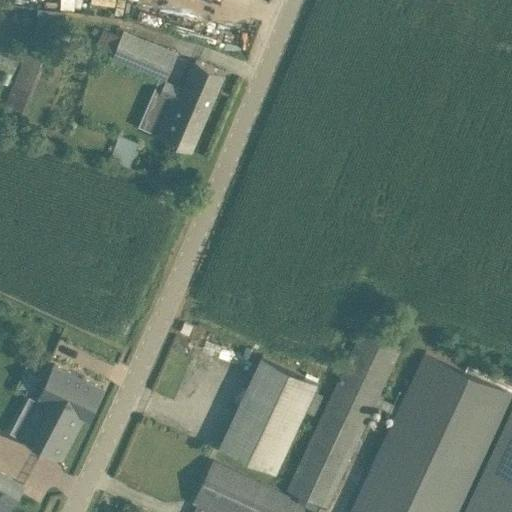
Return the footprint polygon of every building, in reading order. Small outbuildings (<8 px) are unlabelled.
[(123,30),(122,32),(113,53),(167,76),(178,52),(123,30)] [(26,52),(21,65),(20,68),(39,75),(44,59),(26,52)] [(183,87),(166,79),(160,92),(169,96),(153,131),(192,148),(225,71),(196,58),(183,87)] [(30,99),(11,92),(10,96),(7,104),(25,111),(30,99)] [(138,139),(119,133),(112,156),(130,162),(138,139)] [(316,511),(334,465),(347,470),(396,341),(355,325),(293,490),(204,457),(187,502),(212,511),(316,511)] [(511,511),(511,392),(508,391),(510,387),(412,350),(349,511),(511,511)] [(221,445),(226,447),(275,470),(304,408),(313,388),(318,379),(263,353),(221,445)] [(104,386),(54,362),(40,393),(42,395),(39,400),(31,395),(12,431),(61,457),(84,414),(90,417),(104,386)] [(6,511),(25,483),(0,468),(0,510),(3,511),(6,511)]
